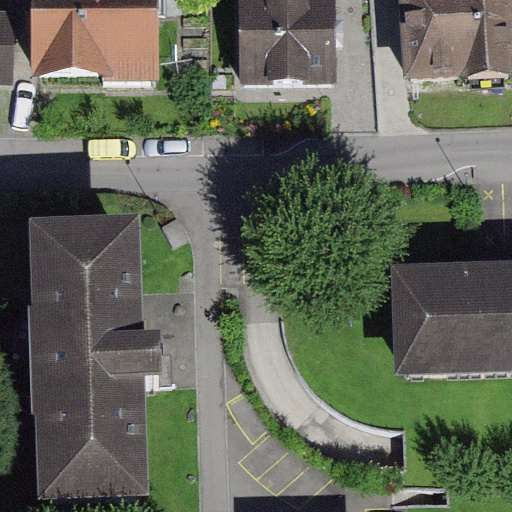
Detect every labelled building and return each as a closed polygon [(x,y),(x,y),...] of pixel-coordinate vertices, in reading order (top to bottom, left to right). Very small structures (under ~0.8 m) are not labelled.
[(34,0),(33,99),(161,101),(162,0),(34,0)] [(511,0),(397,0),(405,107),(511,99),(511,0)] [(243,101),(338,100),(337,1),(242,3),(243,101)] [(0,85),(14,85),(16,11),(0,10),(0,85)] [(157,511),(148,238),(39,241),(47,511),(157,511)] [(511,278),(391,283),(395,393),(511,389),(511,278)]
